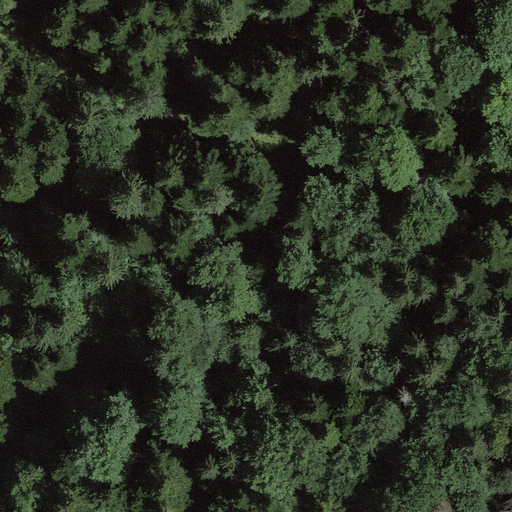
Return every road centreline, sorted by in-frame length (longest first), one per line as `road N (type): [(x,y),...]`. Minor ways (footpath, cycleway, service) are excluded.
road 1 (track): [(511,226),(434,174),(179,124),(99,89),(0,22)]
road 2 (track): [(0,178),(129,356),(194,511)]
